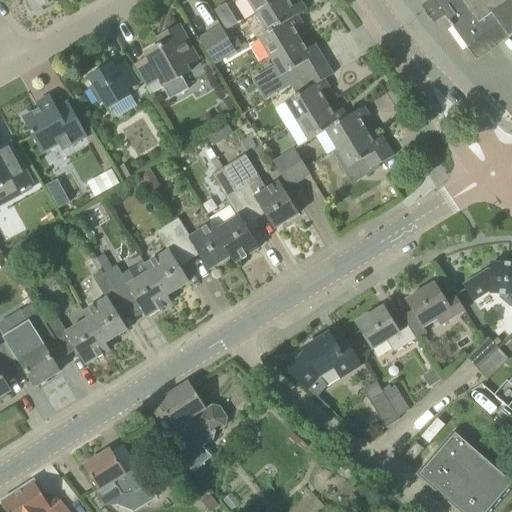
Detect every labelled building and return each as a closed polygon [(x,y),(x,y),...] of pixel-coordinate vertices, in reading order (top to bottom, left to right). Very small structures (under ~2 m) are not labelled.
[(24,0),(30,11),(34,12),(40,9),(43,7),(45,6),(50,4),(49,2),(52,0),(24,0)] [(247,0),(256,14),(279,0),(247,0)] [(292,8),(287,0),(279,0),(256,14),(267,33),(297,15),(306,9),(304,6),(301,8),(299,4),(292,8)] [(511,0),(432,0),(434,2),(426,8),(434,19),(442,13),(449,22),(448,23),(452,28),(452,27),(476,60),(503,40),(494,29),(499,25),(508,38),(511,35),(511,0)] [(227,2),(215,8),(225,29),(237,23),(227,2)] [(293,29),(300,25),(297,21),(300,19),(297,15),(267,33),(257,38),(269,57),(299,39),(293,29)] [(208,31),(224,58),(235,51),(219,24),(208,31)] [(147,59),(135,65),(147,87),(160,81),(163,88),(167,95),(168,97),(172,99),(173,98),(186,91),(187,87),(187,86),(182,76),(193,71),(190,66),(199,61),(189,44),(184,34),(180,26),(163,35),(155,39),(159,47),(145,55),(147,59)] [(213,64),(224,58),(208,31),(197,37),(213,64)] [(313,46),(306,50),(299,39),(269,57),(275,68),(270,71),(268,79),(276,93),(300,79),(326,63),(318,49),(316,51),(313,46)] [(102,69),(88,77),(93,85),(90,87),(99,103),(102,101),(107,110),(131,96),(128,91),(138,85),(125,62),(115,68),(112,63),(102,69)] [(296,122),(326,104),(320,94),(327,90),(324,85),(327,84),(325,80),(333,75),(326,63),(300,79),(306,90),(284,103),(296,122)] [(40,109),(23,118),(40,147),(41,149),(59,140),(61,145),(64,149),(86,137),(68,103),(60,107),(56,109),(49,97),(45,99),(43,100),(45,103),(46,105),(45,106),(40,109)] [(231,99),(218,105),(225,118),(238,112),(231,99)] [(296,122),(286,128),(298,147),(325,130),(347,117),(345,114),(342,115),(340,111),(333,115),(326,104),(296,122)] [(367,111),(364,107),(347,117),(325,130),(336,149),(349,141),(366,131),(360,121),(367,117),(364,113),(367,111)] [(366,131),(336,149),(348,169),(361,161),(368,172),(394,156),(385,141),(382,143),(379,138),(373,142),(366,131)] [(221,143),(215,134),(207,140),(212,149),(221,143)] [(0,183),(12,177),(11,176),(24,169),(10,143),(0,147),(0,183)] [(211,149),(205,153),(210,161),(216,157),(211,149)] [(293,149),(283,155),(300,183),(310,177),(293,149)] [(261,207),(266,214),(275,229),(298,215),(278,182),(267,189),(245,154),(223,168),(251,213),(261,207)] [(300,183),(283,155),(272,162),(289,189),(300,183)] [(129,162),(118,169),(125,180),(136,173),(129,162)] [(217,172),(212,175),(238,217),(216,230),(231,256),(236,263),(259,249),(249,233),(241,220),(251,213),(223,168),(217,172)] [(112,170),(99,177),(107,191),(120,184),(112,170)] [(143,184),(154,177),(149,170),(138,177),(143,184)] [(209,270),(231,256),(216,230),(212,223),(190,237),(178,218),(167,225),(185,254),(195,248),(209,270)] [(175,261),(185,254),(167,225),(156,232),(168,251),(145,264),(149,271),(165,298),(189,283),(175,261)] [(49,231),(39,239),(45,247),(55,239),(49,231)] [(165,298),(149,271),(134,281),(128,271),(122,275),(117,265),(113,268),(104,254),(97,258),(123,301),(133,295),(148,318),(169,304),(165,298)] [(97,259),(92,262),(97,270),(102,267),(97,259)] [(487,270),(464,285),(465,288),(472,299),(474,302),(491,291),(491,294),(500,294),(499,298),(509,306),(511,308),(511,264),(508,264),(496,263),(492,263),(492,271),(487,270)] [(113,307),(123,301),(106,272),(94,279),(106,298),(84,312),(88,319),(104,345),(127,330),(113,307)] [(455,295),(445,301),(434,283),(407,300),(413,310),(403,317),(408,326),(417,340),(427,333),(424,328),(438,319),(442,325),(465,311),(455,295)] [(57,341),(44,320),(41,317),(34,304),(21,312),(29,324),(6,338),(36,387),(60,372),(45,348),(57,341)] [(357,324),(373,349),(387,341),(394,353),(417,340),(408,326),(398,332),(383,307),(357,324)] [(104,345),(88,319),(67,332),(55,313),(44,320),(57,341),(62,350),(72,343),(86,365),(108,351),(104,345)] [(361,366),(344,340),(336,345),(329,334),(303,350),(285,371),(309,392),(310,391),(317,397),(327,387),(320,376),(335,367),(342,378),(361,366)] [(488,337),(466,358),(476,369),(498,348),(488,337)] [(476,369),(487,380),(509,360),(498,348),(476,369)] [(0,397),(10,391),(0,374),(0,397)] [(438,375),(426,383),(430,388),(442,380),(438,375)] [(189,382),(159,402),(176,428),(183,423),(199,414),(197,423),(203,433),(214,434),(226,427),(228,418),(220,407),(212,405),(206,409),(192,387),(189,382)] [(410,410),(399,393),(395,387),(392,389),(384,394),(399,418),(410,410)] [(399,418),(384,394),(383,392),(369,401),(386,428),(400,420),(399,418)] [(506,410),(496,421),(501,425),(511,415),(506,410)] [(437,419),(421,437),(429,444),(445,425),(437,419)] [(184,431),(169,445),(185,463),(194,473),(211,457),(202,447),(186,426),(184,431)] [(488,511),(511,485),(511,481),(455,432),(418,475),(461,511),(488,511)] [(414,461),(424,450),(416,443),(407,454),(414,461)] [(88,464),(84,466),(89,474),(100,491),(96,493),(105,506),(117,506),(122,495),(136,493),(141,490),(149,485),(142,474),(136,466),(134,468),(125,473),(112,452),(110,450),(106,453),(88,464)] [(34,481),(2,502),(8,511),(69,511),(58,499),(50,506),(34,481)] [(289,511),(319,511),(324,507),(310,492),(289,511)] [(201,502),(208,511),(211,511),(219,506),(210,495),(201,502)]
